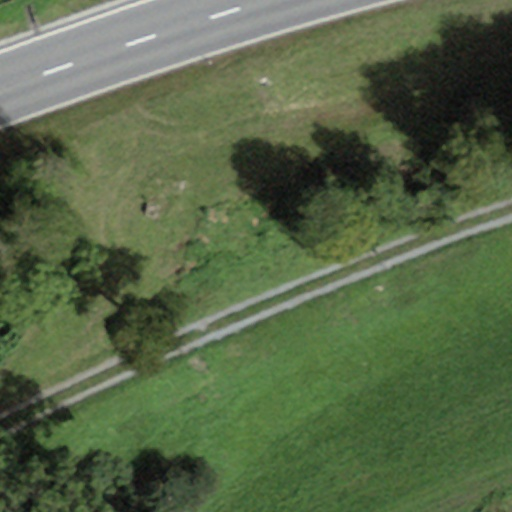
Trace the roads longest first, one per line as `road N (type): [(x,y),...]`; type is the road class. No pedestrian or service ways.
road 1 (track): [(0,448),(297,305),(511,225)]
road 2 (primary): [(0,105),(316,0)]
